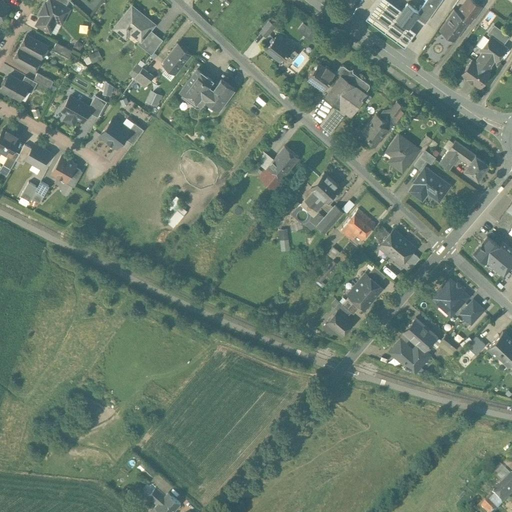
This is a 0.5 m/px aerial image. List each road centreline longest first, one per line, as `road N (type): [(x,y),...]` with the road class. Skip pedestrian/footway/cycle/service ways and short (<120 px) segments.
road 1 (residential): [(172,0),(444,246)]
road 2 (unclassified): [(444,246),(223,511)]
road 3 (secondary): [(476,115),(316,0)]
road 4 (residential): [(0,104),(108,169)]
